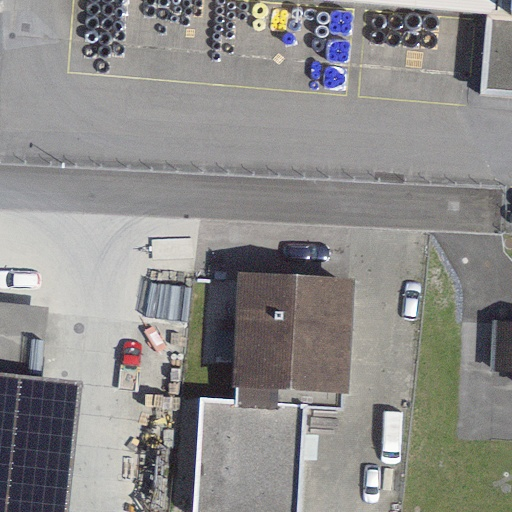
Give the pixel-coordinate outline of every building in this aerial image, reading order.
[(511,0),(346,0),(511,13),(511,0)] [(252,269),(245,384),(252,384),(251,399),(317,403),(355,405),(356,390),(364,391),(371,275),(252,269)] [(511,361),(511,301),(501,301),(499,362),(511,361)] [(70,511),(83,378),(0,369),(0,511),(70,511)] [(310,511),(317,403),(251,399),(216,397),(209,511),(310,511)]
